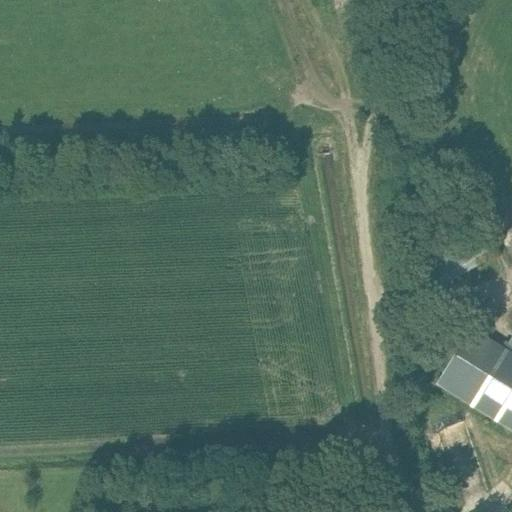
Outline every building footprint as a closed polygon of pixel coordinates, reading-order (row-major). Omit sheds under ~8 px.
[(473,241),(432,266),(441,281),(482,257),(473,241)] [(445,335),(454,330),(447,317),(438,322),(445,335)] [(511,348),(507,345),(503,353),(468,331),(434,387),(511,434),(511,348)] [(144,491),(143,511),(158,511),(158,491),(144,491)] [(95,492),(95,511),(111,511),(112,492),(95,492)]
